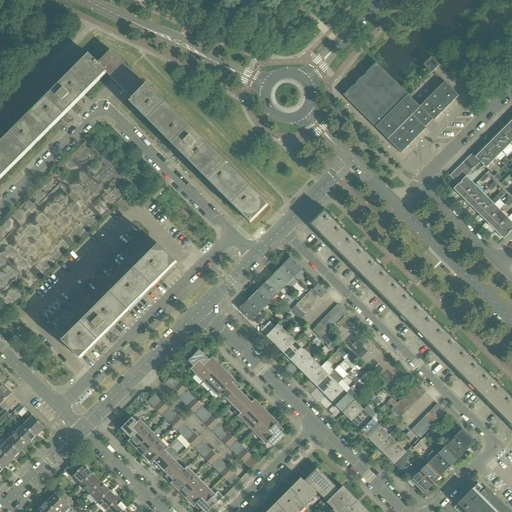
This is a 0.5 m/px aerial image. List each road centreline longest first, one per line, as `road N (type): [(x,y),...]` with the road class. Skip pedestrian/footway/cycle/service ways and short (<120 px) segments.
road 1 (residential): [(429,511),(496,442),(281,229)]
road 2 (residential): [(253,256),(101,109),(0,208)]
road 3 (tertiary): [(267,88),(84,0)]
road 4 (residential): [(80,430),(202,307)]
road 5 (residential): [(202,307),(318,424)]
road 6 (tertiary): [(511,321),(396,204)]
road 7 (residential): [(418,182),(511,87)]
road 8 (residential): [(318,424),(406,511)]
road 9 (residential): [(231,511),(318,424)]
